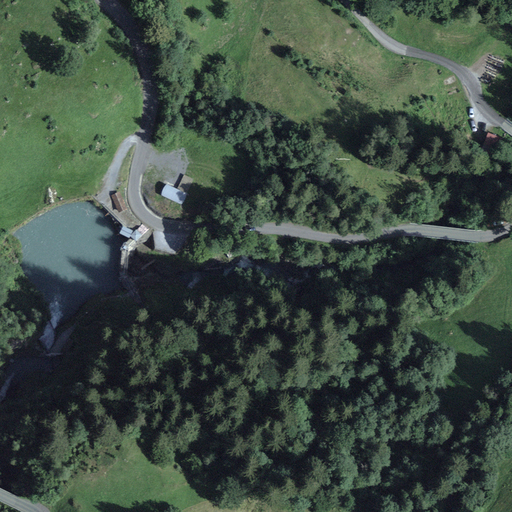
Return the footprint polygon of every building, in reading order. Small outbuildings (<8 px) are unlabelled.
[(490,137),(482,155),(493,159),(500,141),(490,137)] [(162,195),(181,204),(193,179),(184,175),(177,190),(166,185),(162,195)] [(113,196),(119,211),(125,209),(119,194),(113,196)] [(494,208),(495,219),(507,218),(507,208),(494,208)] [(141,236),(136,231),(130,236),(132,237),(134,240),(136,241),(141,236)] [(68,339),(61,352),(66,355),(73,342),(68,339)] [(31,484),(24,494),(33,499),(39,490),(31,484)]
